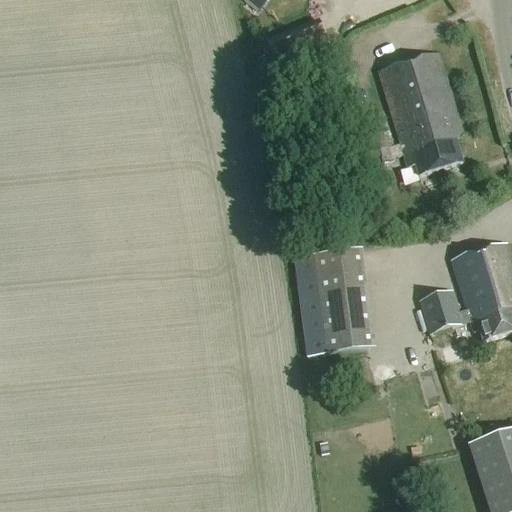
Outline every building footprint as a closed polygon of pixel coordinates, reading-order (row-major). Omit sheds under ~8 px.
[(246,0),(244,3),(258,14),(269,0),(246,0)] [(278,75),(329,53),(318,28),(267,49),(278,75)] [(378,79),(400,148),(395,150),(384,114),(356,123),(367,158),(364,159),(369,174),(393,167),(391,163),(403,159),(408,174),(414,172),(418,184),(461,170),(454,148),(461,136),(437,60),(378,79)] [(452,266),(467,315),(460,317),(454,295),(422,306),(432,338),(470,326),(474,339),(480,337),(483,347),(511,339),(511,266),(507,249),(452,266)] [(326,360),(368,356),(357,255),(315,259),(326,360)] [(511,511),(511,437),(471,451),(490,511),(511,511)]
